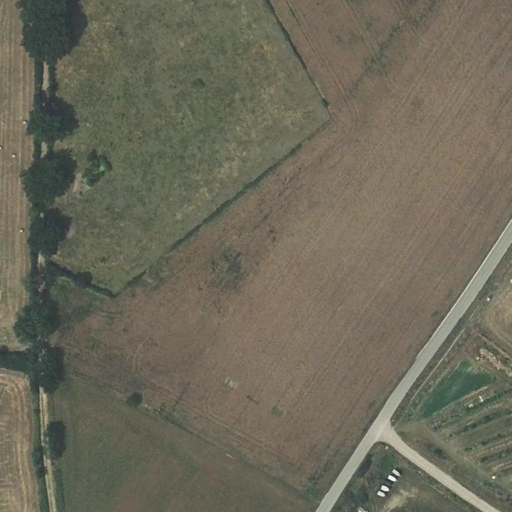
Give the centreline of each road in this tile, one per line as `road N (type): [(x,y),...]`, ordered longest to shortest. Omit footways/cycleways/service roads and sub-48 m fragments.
road 1 (track): [(48,511),(37,322),(46,0)]
road 2 (unclassified): [(511,224),(321,511)]
